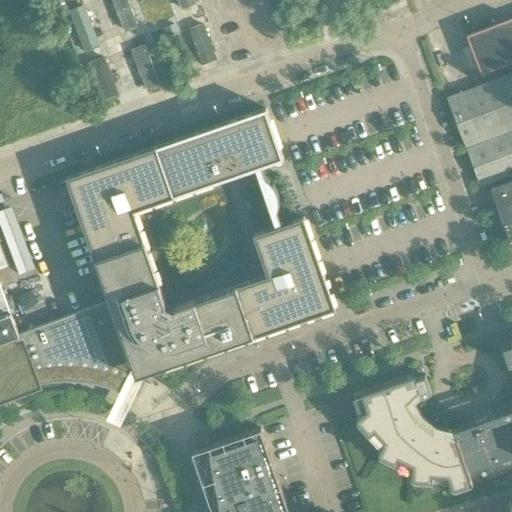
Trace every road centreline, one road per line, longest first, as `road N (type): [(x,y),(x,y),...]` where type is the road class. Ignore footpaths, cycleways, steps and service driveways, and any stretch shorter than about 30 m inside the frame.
road 1 (residential): [(120,470),(235,369),(493,281)]
road 2 (residential): [(0,170),(397,27)]
road 3 (residential): [(493,281),(397,27)]
road 4 (residential): [(120,470),(85,449),(54,450),(20,471),(4,511)]
